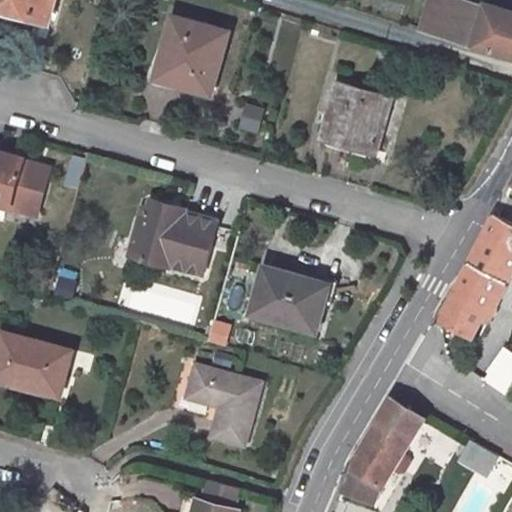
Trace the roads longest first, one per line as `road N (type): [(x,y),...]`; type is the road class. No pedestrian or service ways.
road 1 (residential): [(0,104),(457,242)]
road 2 (residential): [(393,354),(321,511)]
road 3 (residential): [(511,421),(393,354)]
road 4 (residential): [(457,242),(393,354)]
